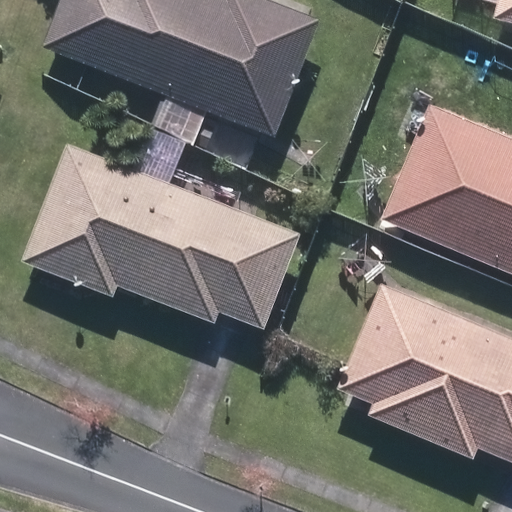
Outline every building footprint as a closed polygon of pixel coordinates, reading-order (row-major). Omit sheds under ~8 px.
[(49,0),(31,48),(266,138),(311,21),(256,0),(49,0)] [(511,0),(487,0),(483,19),(511,26),(511,0)] [(371,218),(511,279),(511,143),(420,105),(371,218)] [(210,313),(254,330),(291,235),(56,144),(10,263),(103,300),(108,287),(205,324),(210,313)] [(511,343),(371,284),(326,390),(360,404),(356,416),(462,460),(467,449),(511,467),(511,343)]
